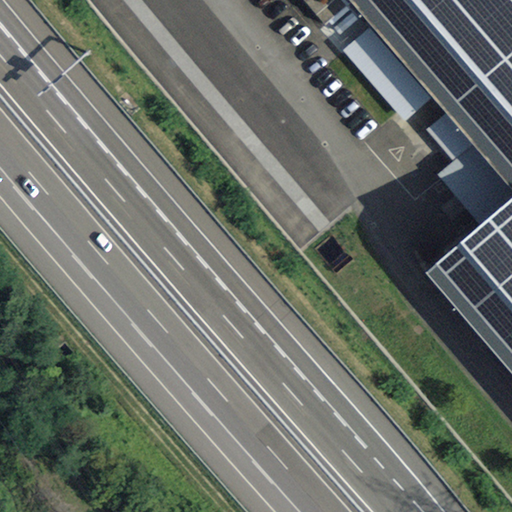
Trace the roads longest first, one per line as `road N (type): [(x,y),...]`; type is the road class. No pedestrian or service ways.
road 1 (motorway): [(0,127),(340,511)]
road 2 (motorway): [(298,378),(82,75),(19,0)]
road 3 (motorway): [(298,378),(0,41)]
road 4 (motorway): [(0,203),(277,511)]
road 5 (track): [(0,249),(227,511)]
road 6 (motorway): [(417,511),(298,378)]
